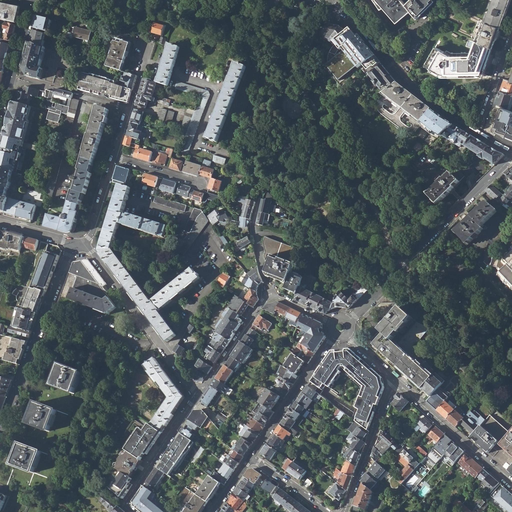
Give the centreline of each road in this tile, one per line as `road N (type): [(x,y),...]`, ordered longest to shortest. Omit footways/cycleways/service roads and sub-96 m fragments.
road 1 (residential): [(511,157),(347,321)]
road 2 (secondary): [(321,0),(356,23),(403,81),(477,133)]
road 3 (residential): [(0,434),(65,260),(80,246)]
road 4 (residential): [(80,246),(198,395)]
road 5 (residential): [(511,487),(394,377)]
road 6 (residential): [(335,337),(250,457)]
road 7 (residential): [(394,377),(342,511)]
road 8 (unknown): [(147,59),(220,82),(199,141)]
road 9 (residential): [(129,511),(127,500),(198,395)]
road 10 (residential): [(198,395),(271,295)]
